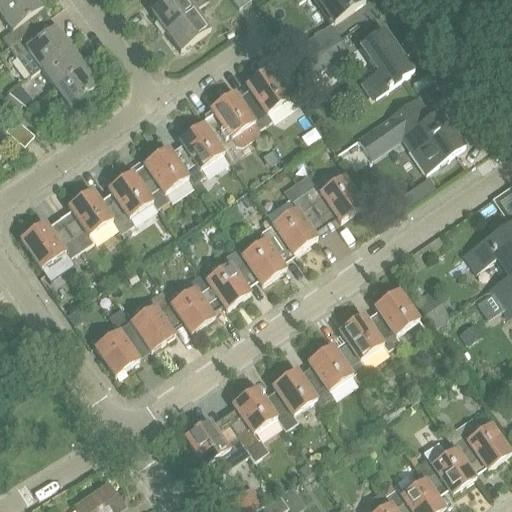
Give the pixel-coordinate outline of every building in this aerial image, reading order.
[(0,0),(0,13),(17,0),(0,0)] [(8,52),(33,33),(26,23),(40,13),(30,0),(17,0),(0,13),(0,19),(11,35),(1,42),(8,52)] [(204,6),(198,0),(158,0),(162,6),(149,16),(163,36),(194,13),(204,6)] [(246,0),(227,0),(237,12),(249,3),(246,0)] [(291,0),(296,7),(305,0),(315,0),(333,26),(364,5),(360,0),(291,0)] [(194,13),(163,36),(178,55),(208,33),(194,13)] [(339,43),(330,28),(294,52),(304,67),(339,43)] [(30,81),(39,73),(69,51),(54,32),(40,42),(33,33),(8,52),(30,81)] [(383,32),(367,43),(361,47),(379,74),(363,85),(374,101),(360,110),(361,111),(409,78),(402,69),(406,66),(383,32)] [(339,43),(304,67),(299,71),(308,83),(348,56),(339,43)] [(84,72),(69,51),(39,73),(54,93),(84,72)] [(253,127),(258,133),(270,125),(266,118),(289,102),(268,71),(243,88),(252,100),(240,108),(253,127)] [(54,93),(69,113),(98,91),(84,72),(54,93)] [(15,117),(23,108),(8,96),(0,105),(15,117)] [(258,133),(253,127),(240,108),(232,96),(208,112),(217,124),(205,133),(222,158),(235,149),(241,150),(257,139),(258,133)] [(417,101),(387,122),(388,123),(389,123),(380,130),(379,129),(357,144),(371,165),(372,164),(371,163),(392,148),(388,142),(398,135),(427,177),(462,153),(436,115),(429,120),(417,103),(418,102),(417,101)] [(30,110),(29,109),(19,121),(38,137),(48,125),(30,110)] [(32,139),(13,124),(3,136),(22,151),(32,139)] [(187,183),(191,189),(204,180),(199,174),(222,158),(205,133),(201,127),(177,143),(185,155),(174,163),(187,183)] [(164,198),(187,183),(174,163),(165,151),(141,168),(150,180),(138,188),(151,206),(156,213),(169,205),(164,198)] [(151,206),(138,188),(129,175),(105,192),(114,205),(102,212),(111,224),(120,238),(133,229),(128,222),(151,206)] [(295,188),(301,197),(319,223),(331,214),(336,222),(339,226),(363,210),(342,179),(319,195),(314,188),(307,179),(295,188)] [(63,230),(80,255),(92,247),(87,240),(111,224),(102,212),(90,194),(66,210),(74,222),(63,230)] [(271,228),(289,253),(292,259),(316,243),(307,230),(319,223),(301,197),(289,206),(294,213),(271,228)] [(394,208),(399,215),(400,217),(411,209),(405,199),(393,207),(394,208)] [(289,253),(271,228),(267,221),(259,226),(264,233),(258,237),(263,243),(240,259),(253,278),(261,290),(285,273),(277,261),(289,253)] [(511,287),(511,225),(463,259),(477,278),(495,265),(507,283),(508,282),(511,287)] [(68,264),(80,255),(63,230),(51,238),(43,226),(18,243),(39,273),(63,257),(68,264)] [(241,286),(253,278),(240,259),(236,252),(223,261),(227,268),(204,283),(217,302),(226,315),(249,299),(241,286)] [(191,292),(169,308),(177,320),(190,339),(214,323),(206,310),(217,302),(204,283),(200,277),(187,286),(191,292)] [(511,287),(508,282),(507,283),(474,305),(488,325),(510,311),(511,313),(511,287)] [(414,304),(433,332),(449,320),(430,293),(414,304)] [(165,328),(177,320),(169,308),(160,295),(147,303),(152,310),(129,326),(147,352),(150,357),(174,340),(165,328)] [(383,324),(371,332),(383,351),(388,357),(401,348),(397,342),(419,326),(398,295),(374,311),(383,324)] [(94,350),(88,342),(90,340),(82,328),(75,333),(90,354),(94,351),(114,381),(138,365),(135,360),(147,352),(129,326),(124,319),(111,328),(116,335),(94,350)] [(347,348),(335,356),(352,381),(365,372),(361,366),(383,351),(371,332),(362,320),(338,336),(347,348)] [(459,338),(467,350),(483,340),(474,327),(459,338)] [(352,381),(335,356),(331,350),(307,367),(315,379),(304,387),(317,406),(321,412),(334,403),(330,396),(352,381)] [(268,411),(277,423),(286,436),(298,427),(294,421),(317,406),(304,387),(295,375),(272,391),(280,403),(268,411)] [(254,438),(277,423),(268,411),(255,392),(232,408),(240,421),(228,429),(248,459),(252,464),(267,453),(260,443),(258,445),(254,438)] [(446,441),(451,448),(456,455),(468,472),(480,464),(488,477),(511,461),(492,431),(482,437),(473,422),(446,441)] [(208,424),(184,440),(213,483),(248,459),(228,429),(217,437),(208,424)] [(416,472),(424,485),(432,496),(444,488),(453,500),(476,485),(468,472),(456,455),(447,461),(440,449),(425,459),(428,464),(416,472)] [(301,484),(307,493),(320,483),(314,475),(301,484)] [(443,511),(432,496),(424,485),(401,501),(397,494),(385,502),(391,511),(443,511)] [(291,491),(279,499),(287,510),(288,511),(304,511),(306,511),(291,491)] [(77,511),(119,511),(105,492),(77,511)] [(391,511),(385,502),(381,497),(371,504),(375,511),(391,511)] [(260,511),(263,510),(254,498),(232,511),(260,511)] [(288,511),(287,510),(279,499),(260,511),(288,511)]
